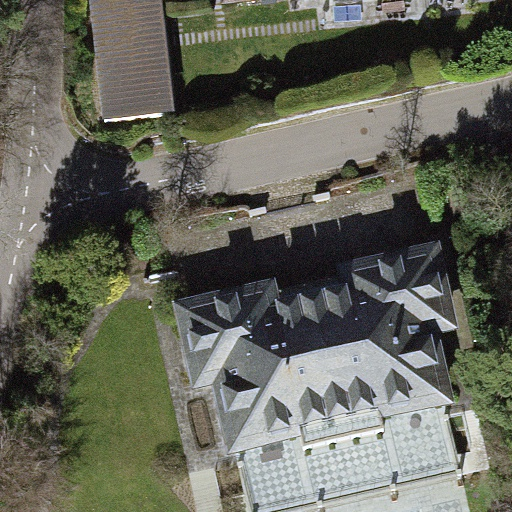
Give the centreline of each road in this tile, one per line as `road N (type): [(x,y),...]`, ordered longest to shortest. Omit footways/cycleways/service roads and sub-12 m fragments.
road 1 (residential): [(511,100),(28,209)]
road 2 (residential): [(28,209),(30,0)]
